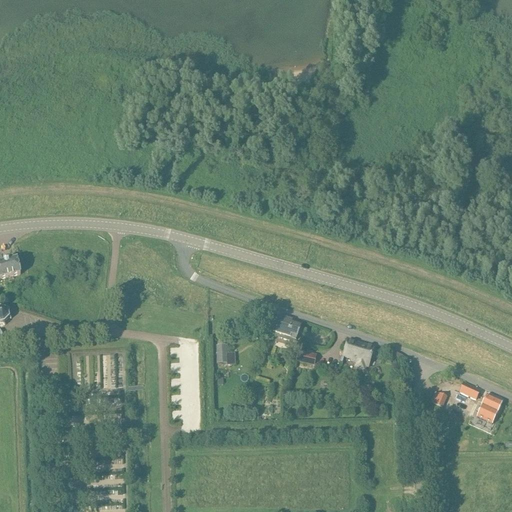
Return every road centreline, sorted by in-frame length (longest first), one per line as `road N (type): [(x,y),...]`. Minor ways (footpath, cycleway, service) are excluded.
road 1 (tertiary): [(511,349),(384,296),(186,239)]
road 2 (unclassified): [(426,361),(191,276),(186,239)]
road 3 (tertiary): [(0,229),(78,223),(186,239)]
road 4 (unclassified): [(40,331),(46,511)]
road 5 (unclassified): [(422,511),(419,382),(426,361)]
